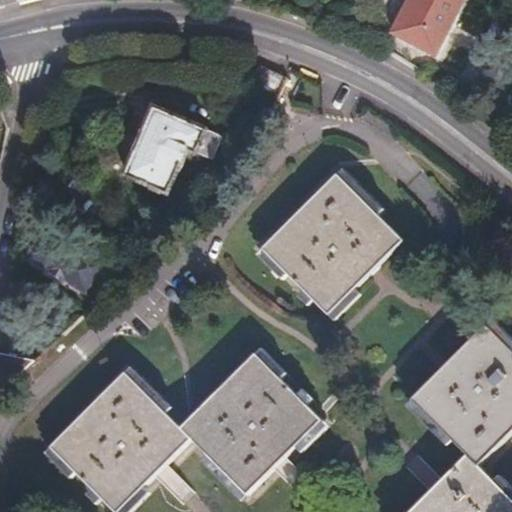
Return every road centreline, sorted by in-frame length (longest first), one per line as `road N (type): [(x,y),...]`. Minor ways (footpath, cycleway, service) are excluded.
road 1 (secondary): [(511,164),(410,85),(271,23),(226,11),(146,7),(60,17),(38,30)]
road 2 (residential): [(351,77),(330,128),(283,153),(215,238),(106,326),(4,424),(0,443)]
road 3 (secondary): [(38,30),(223,33),(351,77)]
road 4 (residential): [(38,30),(0,233)]
road 5 (secondary): [(351,77),(511,190)]
